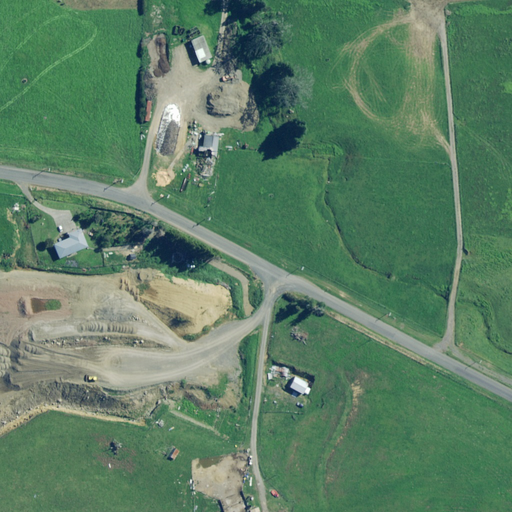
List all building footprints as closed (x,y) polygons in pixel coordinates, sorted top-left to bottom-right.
[(170,0),(151,0),(150,8),(169,10),(170,0)] [(209,58),(200,36),(188,41),(197,63),(209,58)] [(216,137),(203,136),(201,146),(197,146),(195,172),(199,172),(198,175),(212,177),(216,137)] [(57,259),(71,253),(71,254),(75,253),(74,252),(85,247),(78,230),(66,235),(67,238),(51,245),(57,259)] [(289,368),(276,365),(272,379),(285,383),(289,368)] [(308,384),(295,377),(289,388),(302,395),(308,384)] [(178,452),(173,449),(168,457),(173,460),(178,452)]
